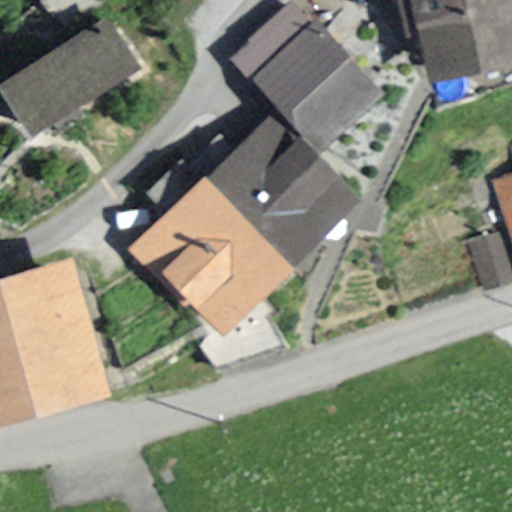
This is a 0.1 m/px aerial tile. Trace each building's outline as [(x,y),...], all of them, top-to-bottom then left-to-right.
[(77,0),(0,50),(0,100),(29,145),(132,78),(80,0),(77,0)] [(511,30),(504,0),(398,0),(424,99),(511,76),(511,30)] [(226,69),(315,158),(372,101),(284,12),(226,69)] [(350,206),(261,122),(126,262),(216,347),(350,206)] [(511,152),(507,154),(511,172),(511,181),(492,187),(511,258),(511,152)] [(0,425),(110,396),(73,261),(0,281),(0,425)]
